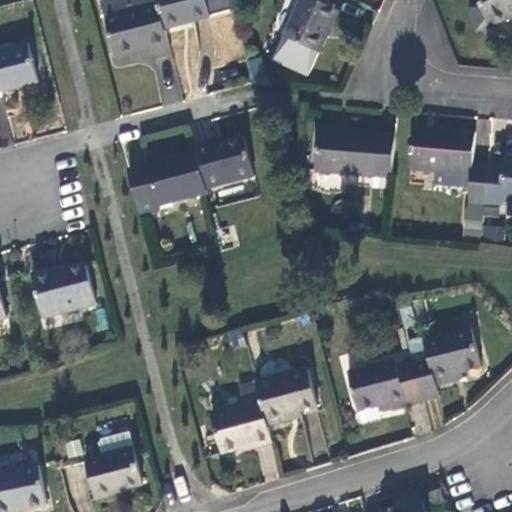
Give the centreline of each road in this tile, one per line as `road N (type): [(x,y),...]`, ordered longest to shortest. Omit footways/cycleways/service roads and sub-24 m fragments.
road 1 (residential): [(511,404),(413,460),(246,511)]
road 2 (residential): [(410,0),(397,31),(400,54),(418,79),(511,91)]
road 3 (residential): [(98,137),(0,212)]
